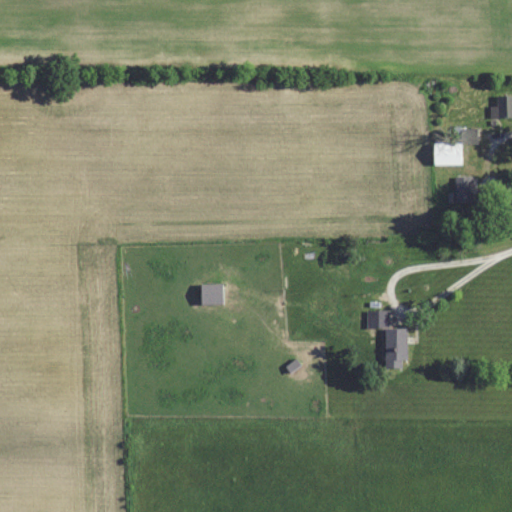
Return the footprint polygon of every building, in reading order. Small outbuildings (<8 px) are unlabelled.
[(490,117),(511,116),(511,95),(496,95),(496,106),(490,106),(490,117)] [(461,164),(461,142),(476,142),(476,128),(458,128),(458,130),(454,130),(454,140),(433,140),(433,164),(461,164)] [(471,176),(455,176),(455,202),(471,202),(471,176)] [(509,207),(508,229),(511,229),(511,195),(499,194),(498,206),(509,207)] [(337,317),(337,296),(311,296),(311,317),(337,317)] [(366,310),(366,328),(384,327),(384,368),(406,368),(405,328),(388,328),(388,310),(366,310)]
